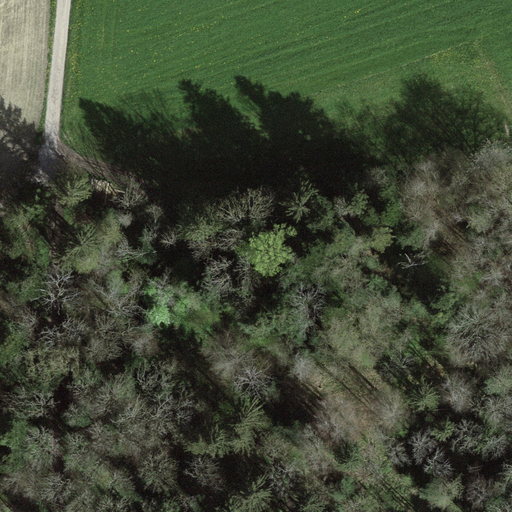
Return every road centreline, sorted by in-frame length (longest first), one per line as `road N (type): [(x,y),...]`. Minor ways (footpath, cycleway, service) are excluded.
road 1 (track): [(57,511),(47,151)]
road 2 (track): [(63,0),(47,151)]
